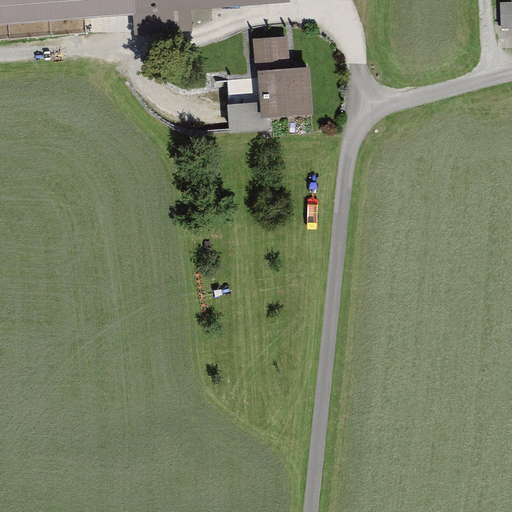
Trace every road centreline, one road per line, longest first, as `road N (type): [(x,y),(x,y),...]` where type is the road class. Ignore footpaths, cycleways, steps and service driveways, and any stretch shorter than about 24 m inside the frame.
road 1 (track): [(310,511),(346,172),(362,110)]
road 2 (residential): [(362,110),(511,73)]
